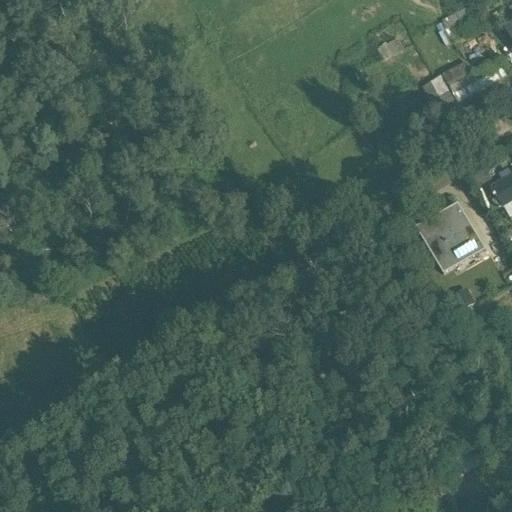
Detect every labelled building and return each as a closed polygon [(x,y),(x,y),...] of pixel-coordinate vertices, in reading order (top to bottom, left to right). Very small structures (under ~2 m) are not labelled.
[(474,8),(442,25),(454,45),(486,28),(474,8)] [(381,51),(385,61),(404,52),(400,42),(381,51)] [(474,80),(467,66),(443,79),(463,117),(511,89),(511,87),(500,66),(474,80)] [(511,182),(488,197),(499,214),(511,205),(511,182)] [(454,217),(420,238),(430,255),(465,234),(454,217)] [(471,444),(449,457),(454,466),(461,478),(483,466),(471,444)] [(454,466),(442,473),(448,485),(461,478),(454,466)]
